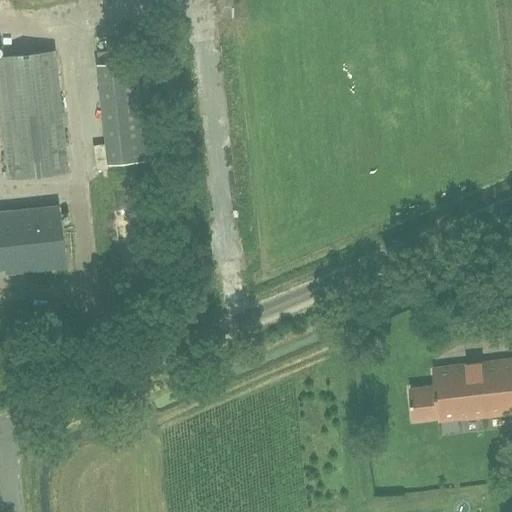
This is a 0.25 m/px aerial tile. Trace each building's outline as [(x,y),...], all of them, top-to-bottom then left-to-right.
[(226,45),(209,46),(209,63),(226,62),(226,45)] [(68,172),(55,50),(0,56),(0,119),(6,179),(68,172)] [(133,61),(104,64),(114,161),(159,156),(156,131),(141,132),(133,61)] [(0,268),(5,268),(6,273),(66,267),(59,205),(0,211),(0,268)] [(511,413),(511,359),(484,363),(484,362),(466,364),(466,365),(434,369),(436,387),(410,390),(414,420),(439,417),(440,422),(511,413)]
